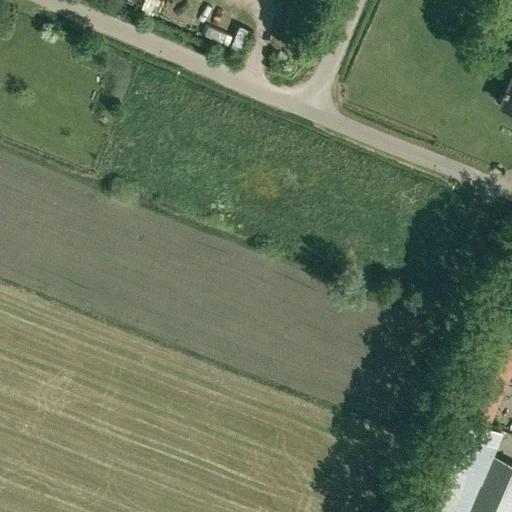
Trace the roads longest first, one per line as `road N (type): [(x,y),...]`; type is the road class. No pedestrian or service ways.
road 1 (unclassified): [(309,112),(43,0)]
road 2 (residential): [(511,195),(309,112)]
road 3 (unclassified): [(357,0),(309,112)]
